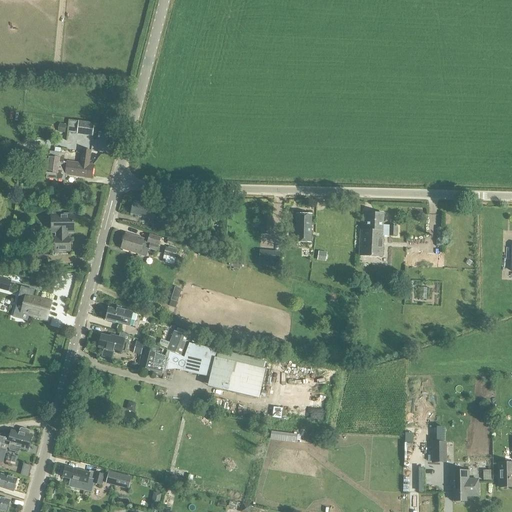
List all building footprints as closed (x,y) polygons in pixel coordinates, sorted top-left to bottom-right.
[(78,135),(94,137),(96,124),(80,122),(78,135)] [(45,178),(55,180),(64,181),(65,175),(91,179),(93,166),(88,165),(90,151),(82,150),(80,164),(66,162),(66,164),(63,164),(65,154),(49,152),(45,178)] [(130,215),(155,221),(158,211),(151,209),(147,209),(147,205),(133,202),(130,215)] [(54,239),(55,251),(69,251),(69,238),(67,238),(67,232),(74,232),(74,216),(60,216),(60,213),(53,213),(53,216),(51,216),(51,233),(55,233),(55,239),(54,239)] [(362,263),(382,264),(383,236),(396,237),(397,227),(384,226),(384,215),(366,214),(366,227),(364,227),(364,231),(361,231),(359,256),(362,257),(362,263)] [(296,215),(296,233),(296,244),(311,244),(311,215),(296,215)] [(271,235),(272,218),(263,217),(261,234),(271,235)] [(121,249),(139,255),(144,240),(126,234),(121,249)] [(148,249),(156,252),(161,239),(150,235),(148,243),(150,244),(148,249)] [(164,255),(175,258),(177,251),(166,248),(164,255)] [(47,264),(47,250),(31,250),(31,264),(47,264)] [(319,252),(318,260),(317,261),(326,262),(327,253),(319,252)] [(280,254),(267,253),(266,266),(279,267),(280,254)] [(406,268),(438,269),(438,255),(406,254),(406,268)] [(240,270),(242,262),(231,259),(229,267),(240,270)] [(0,278),(0,289),(8,292),(11,281),(0,278)] [(22,288),(17,304),(23,305),(21,313),(29,316),(47,320),(52,303),(41,300),(37,298),(36,299),(32,298),(34,291),(22,288)] [(173,288),(169,301),(176,303),(180,290),(173,288)] [(109,309),(106,321),(120,325),(129,327),(131,320),(136,322),(138,314),(133,313),(133,314),(129,313),(124,312),(124,311),(117,309),(116,311),(109,309)] [(165,351),(165,352),(168,352),(181,357),(189,338),(172,332),(165,351)] [(99,342),(98,346),(99,347),(99,348),(104,349),(102,357),(112,360),(115,350),(126,353),(130,337),(119,333),(118,338),(111,336),(110,338),(102,336),(100,341),(99,342)] [(141,355),(144,344),(137,342),(134,354),(141,355)] [(147,344),(141,371),(162,376),(163,371),(168,352),(165,352),(165,351),(147,344)] [(0,432),(0,437),(3,438),(10,439),(29,444),(31,437),(29,436),(30,433),(29,432),(22,429),(20,430),(19,433),(12,431),(3,431),(3,432),(0,432)] [(27,452),(29,444),(10,439),(3,438),(0,437),(0,462),(3,463),(7,448),(9,449),(10,451),(18,453),(20,452),(20,450),(27,452)] [(433,443),(433,461),(445,461),(445,443),(433,443)] [(499,488),(511,488),(511,463),(499,464),(499,488)] [(65,467),(62,478),(71,480),(69,487),(91,493),(93,484),(101,486),(103,476),(90,472),(89,474),(65,467)] [(131,477),(109,471),(106,484),(128,490),(131,477)] [(454,486),(454,502),(466,502),(466,497),(478,497),(478,480),(468,480),(468,472),(451,472),(452,486),(454,486)] [(0,488),(13,492),(13,491),(15,490),(16,487),(15,486),(17,480),(1,475),(0,477),(0,488)] [(187,480),(169,477),(168,486),(185,489),(187,480)] [(0,511),(3,511),(6,511),(7,511),(8,511),(9,507),(8,506),(10,501),(0,498),(0,511)]
